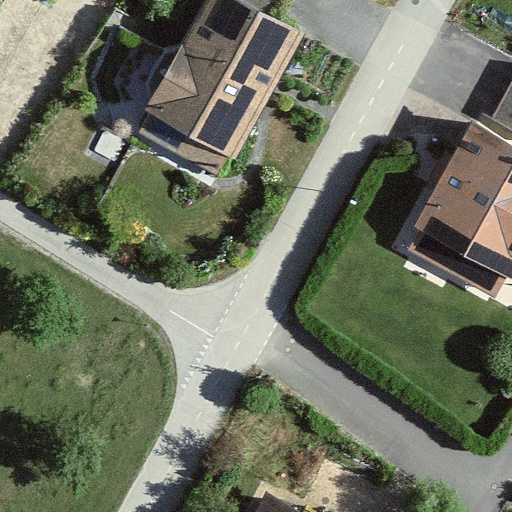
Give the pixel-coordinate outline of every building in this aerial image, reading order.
[(286,33),(229,0),(181,0),(113,117),(206,171),(286,33)] [(240,0),(271,16),(278,0),(240,0)] [(511,79),(495,110),(511,119),(511,79)] [(511,145),(472,123),(415,227),(511,280),(511,145)] [(291,511),(263,496),(252,511),(291,511)]
